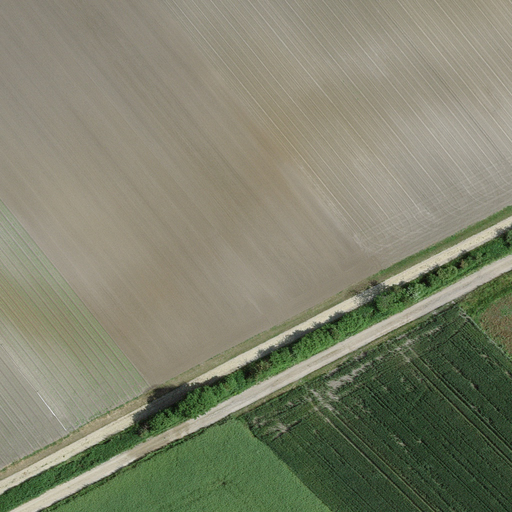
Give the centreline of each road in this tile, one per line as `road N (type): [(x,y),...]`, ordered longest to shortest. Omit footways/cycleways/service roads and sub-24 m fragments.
road 1 (track): [(0,484),(511,221)]
road 2 (track): [(36,511),(511,272)]
